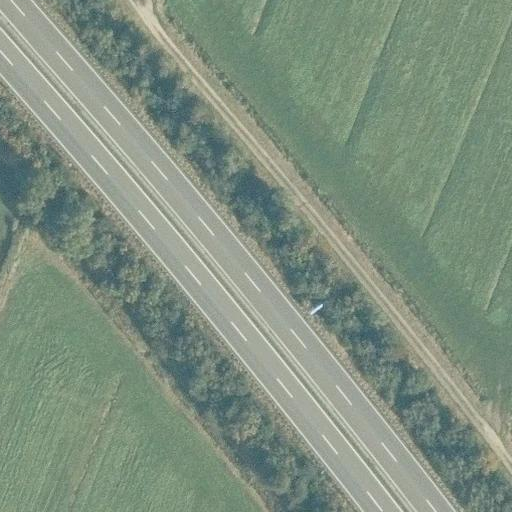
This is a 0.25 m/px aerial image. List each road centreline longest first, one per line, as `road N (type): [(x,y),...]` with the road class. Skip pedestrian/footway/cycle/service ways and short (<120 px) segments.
road 1 (motorway): [(428,511),(298,344),(1,0)]
road 2 (track): [(511,471),(130,0)]
road 3 (motorway): [(0,57),(376,511)]
